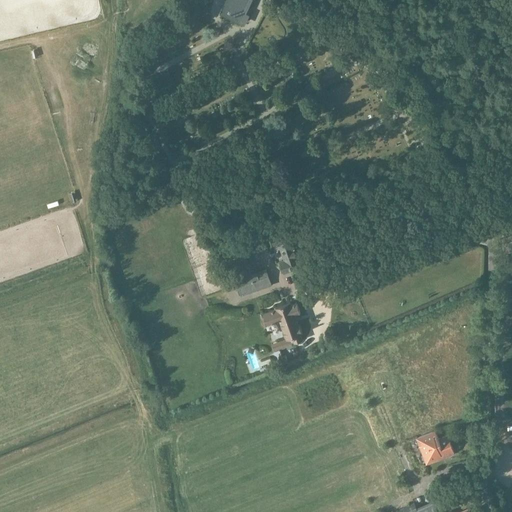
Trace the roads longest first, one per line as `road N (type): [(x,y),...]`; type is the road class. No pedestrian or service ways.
road 1 (unclassified): [(486,511),(489,237),(409,53),(382,23),(343,0)]
road 2 (track): [(159,511),(150,441),(470,304)]
road 3 (track): [(150,441),(128,387),(0,437)]
